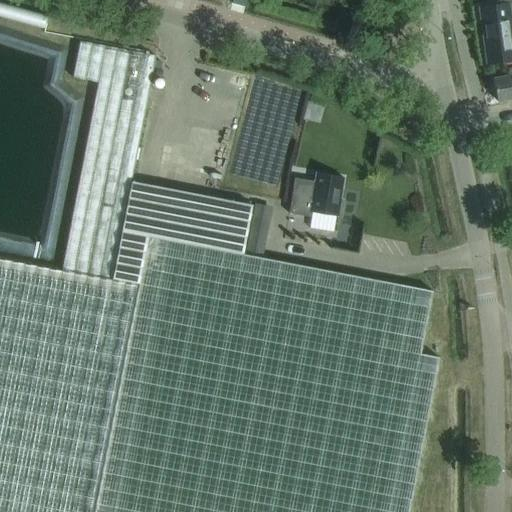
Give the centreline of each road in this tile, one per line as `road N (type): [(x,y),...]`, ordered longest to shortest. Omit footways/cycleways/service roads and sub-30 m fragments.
road 1 (unclassified): [(492,511),(486,304),(443,71)]
road 2 (unclassified): [(103,0),(356,70),(443,71)]
